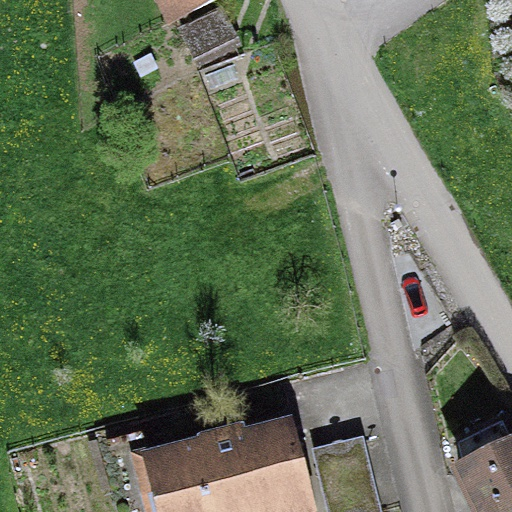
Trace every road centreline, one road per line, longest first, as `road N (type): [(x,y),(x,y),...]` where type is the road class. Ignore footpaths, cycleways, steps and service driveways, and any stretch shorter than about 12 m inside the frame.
road 1 (residential): [(343,72),(371,254),(436,511)]
road 2 (residential): [(343,72),(511,339)]
